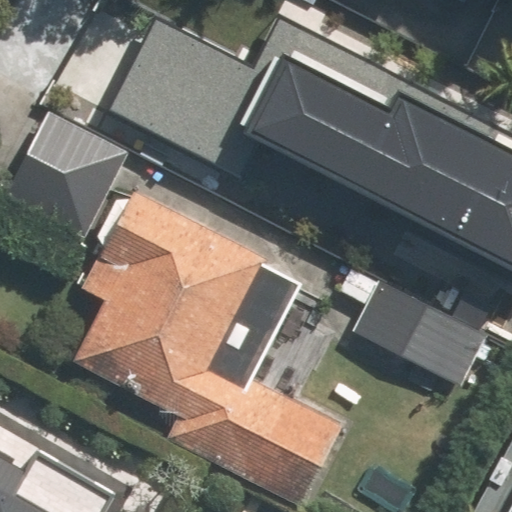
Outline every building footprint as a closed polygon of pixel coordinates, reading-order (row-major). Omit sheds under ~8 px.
[(511,114),(282,1),(255,54),(292,72),(287,84),(338,109),(328,128),(390,159),(371,196),(511,265),(511,114)] [(93,227),(127,167),(58,127),(23,187),(93,227)] [(254,379),(305,285),(137,193),(85,287),(107,299),(77,354),(178,410),(167,430),(308,507),(350,432),(254,379)] [(373,304),(358,333),(461,387),(489,333),(347,258),(333,284),(373,304)] [(485,511),(511,511),(511,442),(478,508),(485,511)] [(0,453),(0,511),(100,511),(101,511),(113,491),(37,448),(25,469),(0,453)]
